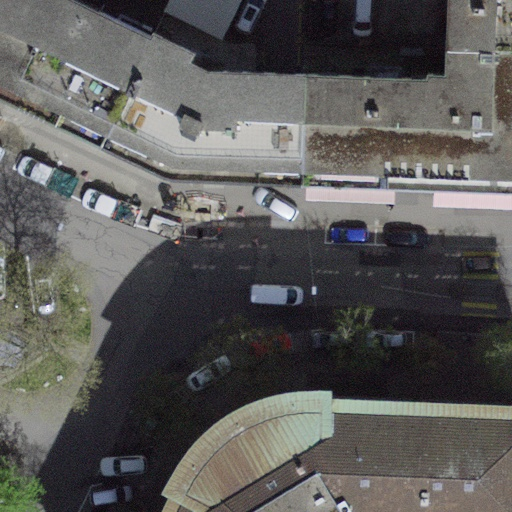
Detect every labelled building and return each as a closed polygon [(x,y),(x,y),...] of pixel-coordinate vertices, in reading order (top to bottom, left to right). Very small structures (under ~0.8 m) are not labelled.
[(154,32),(79,0),(0,0),(0,96),(100,145),(154,32)] [(79,0),(154,32),(169,0),(79,0)] [(238,0),(169,0),(165,9),(221,37),(238,0)] [(511,51),(511,0),(447,0),(446,49),(511,51)] [(193,51),(154,32),(100,145),(168,178),(221,180),(273,182),(303,183),(303,180),(306,73),(292,72),(277,72),(207,69),(188,59),(193,51)] [(511,189),(511,51),(446,49),(446,70),(425,70),(425,76),(306,73),(303,180),(511,189)] [(304,401),(265,408),(237,421),(212,440),(190,471),(171,507),(168,511),(511,511),(511,407),(344,401),(304,401)]
